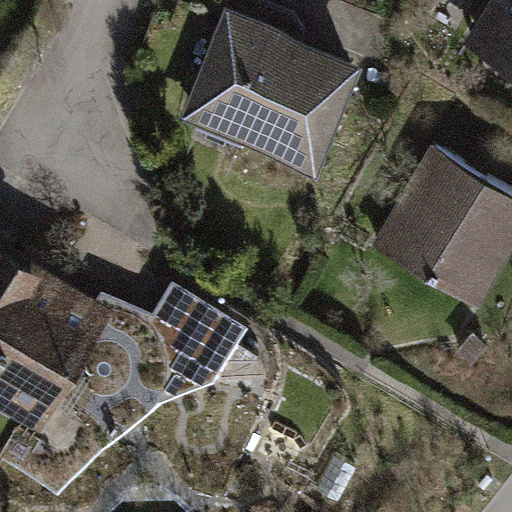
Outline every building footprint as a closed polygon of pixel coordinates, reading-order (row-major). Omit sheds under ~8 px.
[(356,56),(219,0),(173,112),(309,168),(356,56)] [(511,0),(476,0),(454,38),(511,72),(511,0)] [(511,238),(511,190),(425,140),(366,241),(475,303),(511,238)] [(109,298),(0,234),(0,410),(22,423),(32,429),(109,298)] [(32,429),(22,423),(2,456),(58,493),(81,468),(102,449),(161,405),(214,384),(249,329),(175,285),(156,314),(109,298),(32,429)]
